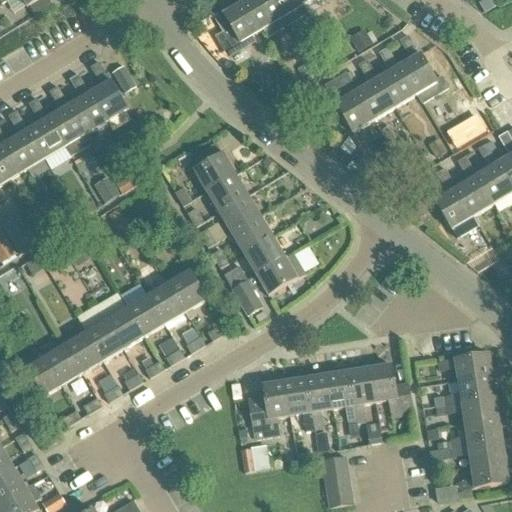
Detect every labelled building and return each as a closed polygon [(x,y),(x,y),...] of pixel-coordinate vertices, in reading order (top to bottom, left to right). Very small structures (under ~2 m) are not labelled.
[(44,0),(0,0),(0,7),(0,8),(14,0),(19,0),(26,11),(44,0)] [(224,18),(216,23),(227,42),(235,37),(241,46),(262,33),(245,4),(242,0),(230,0),(236,9),(223,17),(224,18)] [(251,0),(245,4),(262,33),(267,42),(287,30),(269,0),(251,0)] [(269,0),(287,30),(308,17),(303,9),(297,0),(269,0)] [(297,0),(303,9),(317,0),(297,0)] [(474,0),(486,17),(498,9),(492,0),(474,0)] [(359,57),(374,48),(365,34),(350,42),(359,57)] [(442,81),(435,84),(419,57),(418,57),(407,38),(399,44),(410,62),(398,69),(398,70),(415,99),(417,98),(422,107),(448,91),(442,81)] [(398,70),(398,69),(387,51),(378,56),(389,74),(377,82),(378,82),(377,82),(394,112),(415,99),(398,70)] [(328,63),(313,71),(319,82),(325,78),(324,77),(333,71),(328,63)] [(374,124),(394,112),(377,82),(378,82),(377,82),(366,63),(358,68),(369,87),(357,94),(357,95),(374,124)] [(107,126),(128,113),(111,83),(110,84),(99,65),(90,70),(102,89),(89,96),(90,97),(107,126)] [(126,98),(138,91),(124,70),(113,77),(126,98)] [(309,88),(299,70),(288,76),(299,94),(309,88)] [(353,137),(374,124),(357,95),(357,94),(346,75),(337,80),(348,99),(335,107),(353,137)] [(86,138),(107,126),(90,97),(89,96),(78,77),(70,82),(81,101),(69,108),(69,109),(86,138)] [(69,109),(69,108),(58,89),(49,95),(60,113),(48,121),(49,122),(48,122),(66,150),(71,159),(92,147),(86,138),(69,109)] [(45,163),(66,150),(48,122),(49,122),(48,121),(37,102),(28,107),(40,126),(28,133),(28,134),(45,163)] [(24,175),(45,163),(28,134),(28,133),(16,114),(8,119),(19,138),(7,145),(8,146),(7,146),(24,175)] [(454,120),(440,128),(453,150),(467,142),(454,120)] [(0,181),(4,187),(24,175),(7,146),(8,146),(7,145),(0,133),(0,181)] [(511,190),(511,143),(507,135),(498,140),(509,158),(497,166),(498,167),(497,167),(511,190)] [(494,208),(511,197),(511,190),(497,167),(498,167),(497,166),(486,147),(478,152),(489,171),(477,178),(477,179),(494,208)] [(193,175),(206,196),(236,178),(223,157),(193,175)] [(473,221),(494,208),(477,179),(477,178),(466,160),(457,165),(468,183),(456,191),(457,192),(456,192),(473,221)] [(447,195),(434,203),(458,243),(479,231),(473,221),(456,192),(457,192),(456,191),(445,172),(437,177),(447,195)] [(248,199),(236,178),(206,196),(218,217),(248,199)] [(123,198),(136,191),(129,180),(117,187),(123,198)] [(79,219),(95,209),(84,190),(68,200),(79,219)] [(183,210),(191,205),(183,191),(175,196),(183,210)] [(230,237),(260,219),(248,199),(218,217),(230,237)] [(50,200),(43,204),(48,213),(55,208),(50,200)] [(418,225),(427,212),(417,205),(408,218),(418,225)] [(195,231),(204,226),(195,212),(187,217),(195,231)] [(242,258),(272,240),(260,219),(230,237),(242,258)] [(44,245),(60,235),(55,226),(39,235),(44,245)] [(207,251),(216,246),(207,232),(199,237),(207,251)] [(86,248),(83,250),(76,237),(62,245),(69,258),(73,255),(79,267),(92,260),(86,248)] [(0,241),(0,266),(1,267),(17,257),(5,239),(0,241)] [(255,278),(285,260),(272,240),(242,258),(255,278)] [(219,272),(228,267),(220,253),(211,258),(219,272)] [(267,300),(297,282),(298,281),(298,282),(305,278),(292,256),(285,260),(255,278),(247,283),(231,293),(247,319),(261,311),(249,292),(259,286),(267,300)] [(28,267),(35,279),(45,273),(39,261),(28,267)] [(231,293),(247,283),(238,269),(223,279),(231,293)] [(189,274),(167,287),(185,317),(190,324),(196,320),(192,313),(207,304),(189,274)] [(185,317),(167,287),(147,299),(165,329),(185,317)] [(165,329),(147,299),(126,312),(144,342),(165,329)] [(144,342),(126,312),(106,324),(124,354),(144,342)] [(124,354),(106,324),(85,337),(103,366),(124,354)] [(212,345),(226,337),(221,328),(207,337),(212,345)] [(103,366),(85,337),(65,349),(82,379),(103,366)] [(191,358),(205,349),(200,341),(186,349),(191,358)] [(164,354),(168,360),(179,354),(175,348),(164,354)] [(82,379),(65,349),(44,361),(62,391),(82,379)] [(171,370),(185,362),(180,353),(179,354),(168,360),(166,362),(171,370)] [(455,372),(457,386),(498,380),(497,371),(491,372),(489,358),(438,366),(440,375),(455,372)] [(62,391),(44,361),(22,374),(40,404),(62,391)] [(150,383),(164,374),(159,366),(145,374),(150,383)] [(376,366),(369,367),(376,407),(389,405),(391,421),(413,418),(408,388),(395,390),(392,370),(377,372),(376,366)] [(376,407),(369,367),(361,368),(362,374),(349,376),(356,427),(364,425),(362,410),(376,407)] [(356,427),(349,376),(348,370),(327,373),(333,414),(345,412),(348,428),(356,427)] [(327,373),(305,377),(314,433),(322,432),(319,416),(333,414),(327,373)] [(314,433),(305,377),(284,380),(290,421),(302,419),(304,435),(314,433)] [(130,395),(144,387),(138,378),(124,386),(130,395)] [(290,421),(284,380),(262,383),(265,402),(253,404),(260,442),(278,439),(276,423),(290,421)] [(500,387),(498,380),(457,386),(459,399),(444,401),(445,410),(496,402),(493,388),(500,387)] [(109,407),(123,399),(118,391),(104,399),(109,407)] [(436,411),(444,410),(443,402),(434,403),(435,411),(436,411)] [(498,414),(496,402),(445,410),(447,418),(462,416),(464,429),(505,423),(503,413),(498,414)] [(88,420),(102,411),(97,403),(83,411),(88,420)] [(447,418),(445,410),(444,410),(436,411),(437,415),(434,415),(435,420),(447,418)] [(68,432),(82,424),(77,415),(63,424),(68,432)] [(11,436),(19,431),(11,417),(2,422),(11,436)] [(451,444),(452,453),(503,445),(500,430),(506,429),(505,423),(464,429),(466,442),(451,444)] [(370,449),(382,447),(379,427),(366,429),(370,449)] [(240,443),(248,442),(247,433),(238,435),(240,443)] [(23,456),(31,451),(23,437),(15,442),(23,456)] [(505,458),(503,445),(452,453),(454,461),(468,458),(471,472),(511,465),(510,457),(505,458)] [(438,455),(451,453),(450,447),(437,448),(438,455)] [(255,476),(271,473),(267,449),(251,452),(251,453),(255,476)] [(0,479),(13,472),(0,451),(0,479)] [(298,468),(309,467),(307,452),(297,454),(298,468)] [(244,478),(255,476),(251,453),(241,455),(244,478)] [(35,477),(44,472),(35,458),(27,463),(35,477)] [(322,465),(324,476),(347,473),(345,461),(322,465)] [(507,473),(511,472),(511,467),(511,465),(471,472),(473,484),(458,487),(459,495),(509,487),(507,473)] [(0,506),(25,492),(13,472),(0,479),(0,506)] [(349,484),(347,473),(324,476),(326,488),(349,484)] [(351,496),(349,484),(326,488),(328,500),(351,496)] [(36,511),(33,506),(41,501),(33,488),(25,492),(0,506),(0,511),(36,511)] [(472,495),(458,497),(458,494),(436,497),(438,507),(473,501),(472,495)] [(330,511),(353,508),(351,496),(328,500),(329,511),(330,511)] [(44,511),(62,511),(67,509),(59,497),(42,507),(44,511)] [(137,511),(133,503),(118,511),(137,511)]
